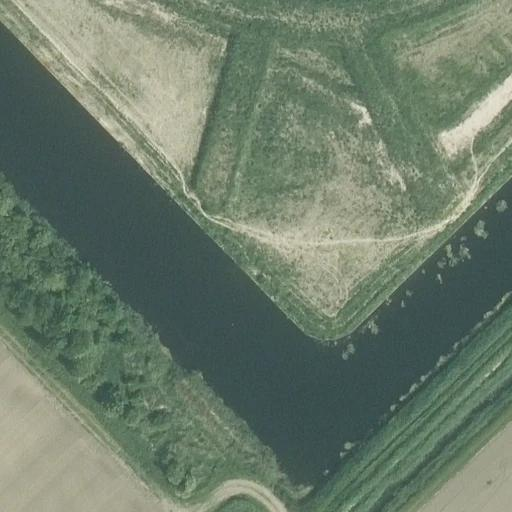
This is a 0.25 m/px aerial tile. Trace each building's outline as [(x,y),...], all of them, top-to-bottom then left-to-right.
[(62,0),(59,3),(60,4),(86,30),(105,11),(96,2),(98,0),(62,0)] [(452,33),(428,46),(445,80),(481,61),(469,37),(458,44),(452,33)] [(167,50),(161,73),(175,77),(178,65),(213,75),(221,46),(185,36),(180,53),(167,50)] [(409,69),(397,75),(410,98),(445,80),(428,46),(403,59),(409,69)] [(292,63),(280,94),(323,110),(335,79),(331,77),(332,73),(321,69),(320,73),(292,63)] [(263,152),(263,153),(300,163),(311,124),(285,117),(282,129),(271,126),(264,152),(263,152)] [(344,124),(320,136),(339,172),(373,155),(360,130),(350,135),(344,124)] [(263,154),(256,180),(267,182),(264,195),(289,202),(293,189),(300,163),(263,153),(263,154)] [(373,155),(339,172),(358,208),(381,195),(376,184),(386,179),(373,155)]
